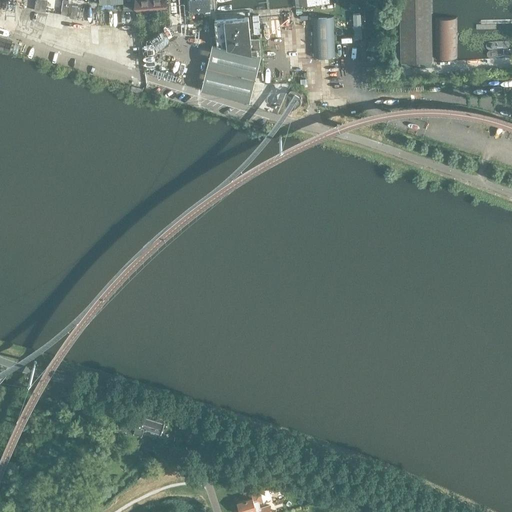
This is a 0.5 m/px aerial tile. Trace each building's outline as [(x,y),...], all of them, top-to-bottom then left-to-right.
[(35,0),(35,9),(47,9),(47,0),(35,0)] [(134,0),(136,10),(166,8),(165,0),(134,0)] [(188,0),(189,12),(210,11),(209,0),(188,0)] [(326,0),(295,0),(296,9),(327,6),(326,0)] [(432,62),(431,0),(399,0),(401,63),(432,62)] [(214,20),(217,44),(261,55),(259,38),(250,39),(248,17),(214,20)] [(334,17),(312,18),(312,57),(335,56),(334,17)] [(457,61),(456,21),(435,22),(436,61),(457,61)] [(0,34),(0,46),(11,49),(13,38),(0,34)] [(250,101),(261,55),(217,44),(212,43),(201,89),(250,101)] [(476,51),(477,61),(508,58),(507,49),(476,51)] [(135,426),(133,433),(140,435),(142,429),(143,426),(151,429),(151,432),(161,435),(165,422),(154,419),(144,415),(140,428),(135,426)] [(253,497),(255,504),(259,503),(264,501),(261,492),(252,495),(253,497)] [(255,504),(253,497),(237,502),(240,511),(248,511),(255,510),(260,508),(260,507),(259,503),(255,504)]
